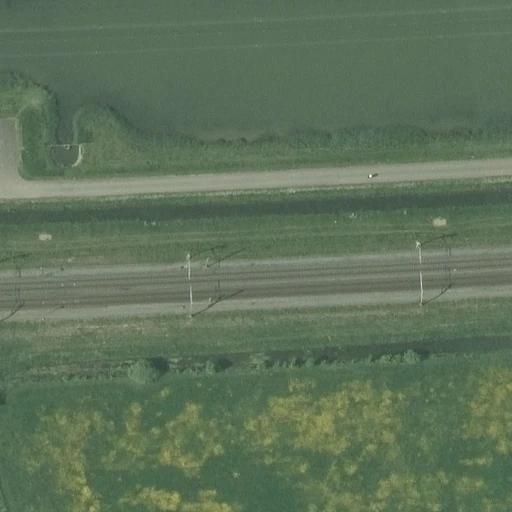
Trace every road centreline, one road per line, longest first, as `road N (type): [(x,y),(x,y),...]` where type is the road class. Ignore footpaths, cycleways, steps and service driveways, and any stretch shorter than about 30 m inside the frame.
road 1 (unclassified): [(0,191),(511,167)]
road 2 (motorway): [(511,484),(208,511)]
